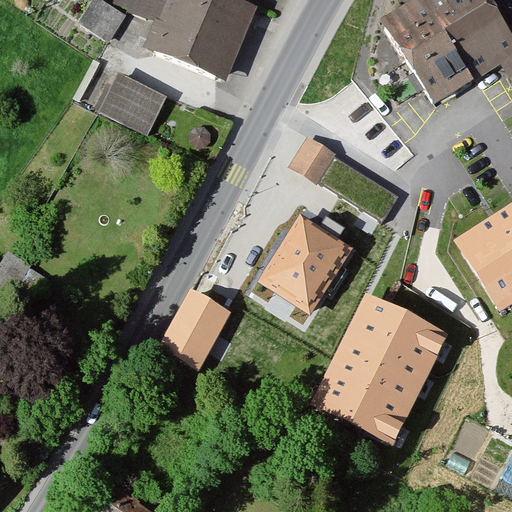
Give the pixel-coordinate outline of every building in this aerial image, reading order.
[(255,15),(218,0),(118,0),(116,8),(154,23),(141,57),(225,91),(255,15)] [(511,43),(485,0),(423,0),(381,25),(433,112),(511,64),(511,43)] [(167,102),(118,79),(100,116),(149,139),(167,102)] [(342,160),(309,141),(289,174),(321,194),(342,160)] [(511,197),(445,233),(487,311),(511,297),(511,197)] [(353,258),(298,225),(257,291),(313,325),(353,258)] [(0,259),(0,281),(12,289),(30,261),(8,247),(0,259)] [(233,319),(190,296),(157,357),(201,380),(233,319)] [(443,342),(368,305),(316,409),(391,446),(443,342)]
